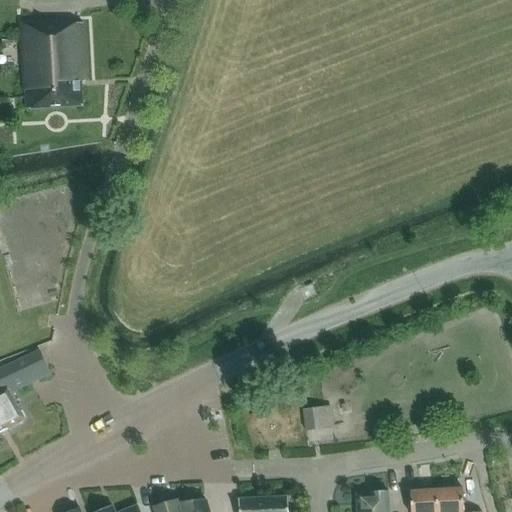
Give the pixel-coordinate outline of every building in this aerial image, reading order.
[(26,110),(83,107),(82,83),(86,83),(83,23),(64,25),(64,21),(22,23),(26,110)] [(0,433),(25,419),(11,394),(51,373),(40,350),(0,370),(0,433)] [(306,432),(326,431),(324,411),(305,412),(306,432)] [(438,491),(438,511),(463,511),(463,489),(438,491)] [(438,511),(438,491),(410,492),(411,511),(438,511)] [(389,511),(389,493),(356,495),(357,511),(389,511)] [(288,511),(287,498),(263,499),(239,501),(239,511),(288,511)] [(184,511),(183,503),(180,503),(178,501),(155,508),(156,511),(184,511)] [(209,511),(207,502),(183,503),(184,511),(209,511)]
